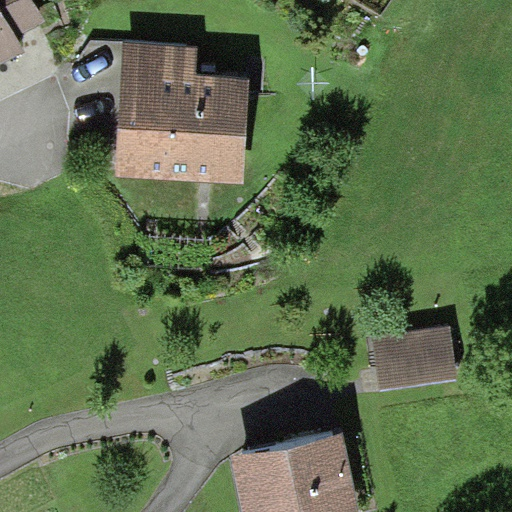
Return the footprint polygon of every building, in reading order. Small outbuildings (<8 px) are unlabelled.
[(0,0),(0,55),(27,42),(19,26),(5,0),(0,0)] [(42,0),(5,0),(19,26),(48,12),(42,0)] [(124,31),(117,163),(244,170),(250,59),(197,57),(198,34),(124,31)] [(451,319),(374,329),(381,378),(458,368),(451,319)] [(359,511),(344,418),(232,436),(244,511),(359,511)]
